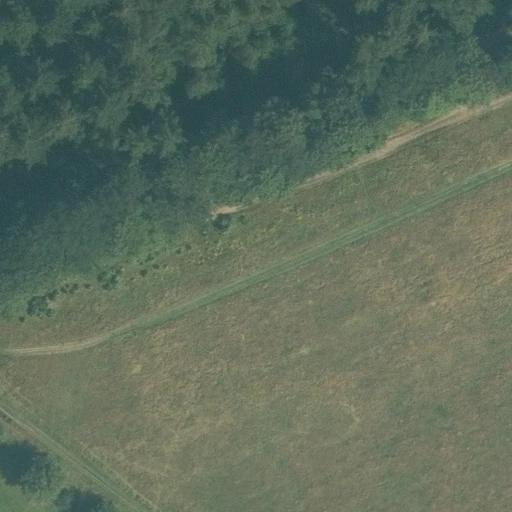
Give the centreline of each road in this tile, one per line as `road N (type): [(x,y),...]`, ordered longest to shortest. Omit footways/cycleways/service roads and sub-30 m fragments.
road 1 (unknown): [(0,313),(511,88)]
road 2 (track): [(0,248),(511,27)]
road 3 (track): [(0,355),(85,347),(511,161)]
road 4 (unknown): [(147,511),(0,400)]
